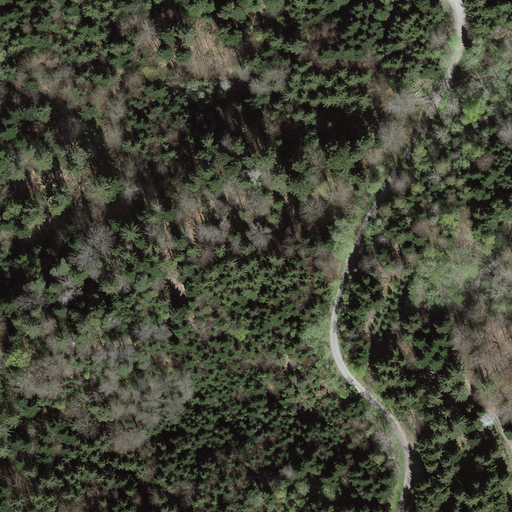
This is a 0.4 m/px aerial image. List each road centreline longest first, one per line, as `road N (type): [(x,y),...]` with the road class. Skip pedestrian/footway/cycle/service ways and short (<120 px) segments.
road 1 (track): [(457,0),(463,30),(454,67),(353,252),(333,325),(335,356),(406,442),(402,511)]
road 2 (track): [(511,247),(481,274),(459,315),(459,361),(489,409)]
